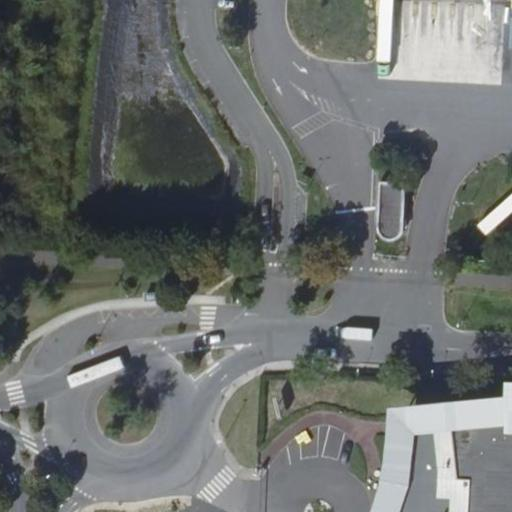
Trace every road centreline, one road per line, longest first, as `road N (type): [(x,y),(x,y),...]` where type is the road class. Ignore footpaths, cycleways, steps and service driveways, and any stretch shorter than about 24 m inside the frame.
road 1 (unclassified): [(274,339),(511,352)]
road 2 (unclassified): [(79,447),(114,472),(150,469),(178,445),(186,403)]
road 3 (unclassified): [(274,339),(197,340),(138,357)]
